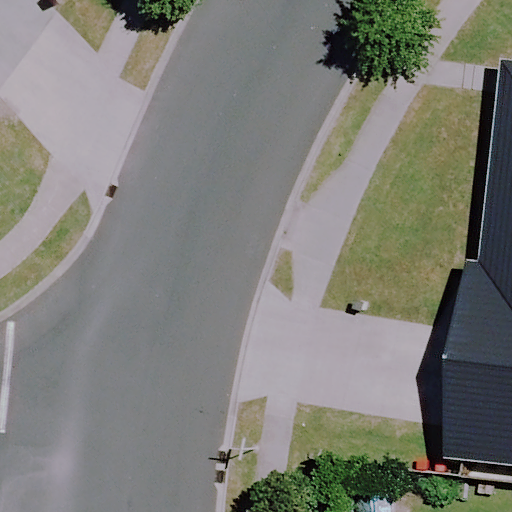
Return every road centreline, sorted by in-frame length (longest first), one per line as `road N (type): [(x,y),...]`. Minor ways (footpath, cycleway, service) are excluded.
road 1 (residential): [(146,445),(211,175),(311,0)]
road 2 (residential): [(146,445),(0,444)]
